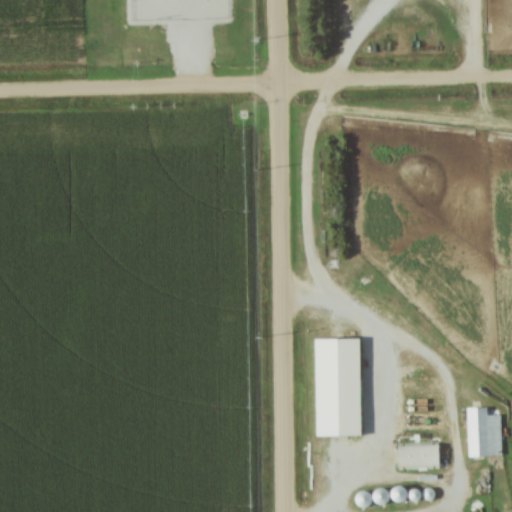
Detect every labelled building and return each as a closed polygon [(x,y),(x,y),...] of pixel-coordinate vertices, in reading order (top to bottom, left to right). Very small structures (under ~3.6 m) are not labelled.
[(228,0),(128,0),(129,22),(229,22),(228,0)] [(498,415),(484,416),(483,408),(464,408),(464,457),(498,456),(498,415)] [(394,469),(436,469),(436,444),(394,444),(394,469)] [(378,486),(380,489),(383,491),(386,491),(389,489),(391,487),(391,483),(389,480),(387,479),(383,478),(380,480),(379,483),(378,486)] [(405,486),(404,483),(402,481),(399,480),(396,482),(395,485),(396,488),(398,490),(401,491),(404,489),(405,486)] [(421,486),(420,483),(417,481),(414,481),(411,483),(410,486),(411,489),(413,491),(417,491),(419,490),(421,486)] [(361,490),(363,493),(365,494),(369,495),(372,493),(373,490),(374,487),(372,484),(369,482),(366,482),(363,484),(361,486),(361,490)] [(356,492),(355,488),(352,486),(349,485),(346,486),(343,488),(342,492),(343,495),(346,497),(349,498),(352,498),(355,495),(356,492)]
